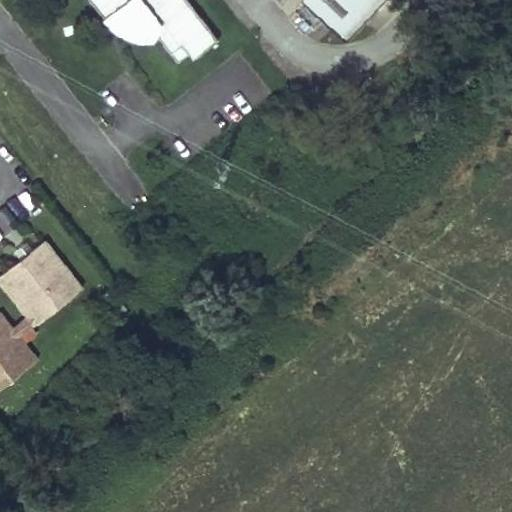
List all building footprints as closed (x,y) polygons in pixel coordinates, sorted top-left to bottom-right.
[(221,41),(189,0),(93,0),(108,20),(116,14),(125,19),(125,24),(129,29),(133,33),(138,36),(142,38),(145,39),(148,39),(152,40),(155,40),(157,36),(161,37),(179,62),(190,54),(195,60),(221,41)] [(303,0),(303,1),(347,44),(388,0),(303,0)] [(297,11),(284,20),(302,45),(314,36),(297,11)] [(18,335),(33,323),(34,324),(82,287),(43,239),(31,249),(21,257),(0,274),(0,282),(26,315),(12,327),(0,311),(0,387),(37,358),(18,335)] [(21,257),(31,249),(25,242),(15,250),(21,257)]
